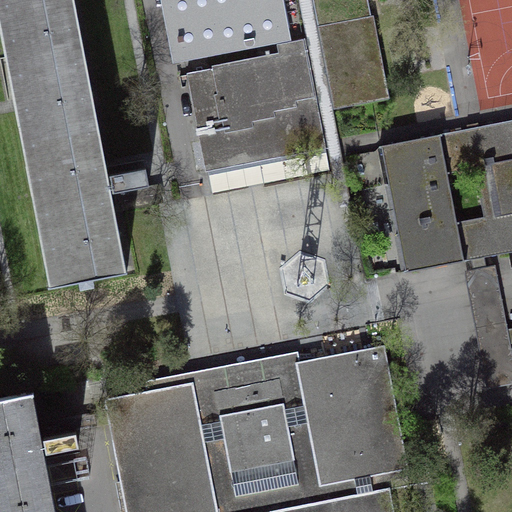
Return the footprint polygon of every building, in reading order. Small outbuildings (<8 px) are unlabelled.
[(9,0),(64,282),(63,282),(63,284),(127,271),(127,270),(120,271),(105,193),(149,185),(146,167),(102,176),(68,0),(9,0)] [(170,0),(174,19),(174,20),(175,21),(176,21),(176,22),(177,22),(178,22),(179,22),(180,27),(179,27),(178,27),(178,28),(177,28),(177,29),(176,30),(176,31),(180,52),(181,53),(181,54),(182,54),(182,55),(183,55),(184,56),(185,56),(186,56),(187,55),(188,55),(189,54),(190,53),(190,52),(190,51),(190,50),(192,50),(192,51),(192,52),(193,53),(194,53),(196,54),(197,54),(198,53),(199,52),(200,51),(200,49),(200,48),(202,48),(202,49),(202,50),(203,50),(203,51),(204,51),(205,51),(206,52),(207,51),(208,51),(209,50),(210,49),(210,48),(210,47),(210,46),(211,46),(212,47),(212,48),(213,49),(214,49),(215,50),(216,50),(217,50),(218,49),(219,48),(220,48),(220,47),(221,46),(221,45),(221,44),(223,44),(224,45),(224,46),(225,46),(226,47),(227,47),(228,47),(233,46),(234,46),(235,45),(236,44),(236,43),(237,43),(236,41),(244,40),(244,43),(245,44),(246,45),(247,46),(248,46),(249,46),(251,46),(252,46),(253,45),(254,44),(255,43),(255,42),(255,41),(254,38),(265,36),(266,37),(267,38),(267,39),(268,39),(269,39),(270,39),(277,38),(278,37),(278,36),(279,36),(279,35),(280,34),(280,33),(280,32),(280,31),(276,12),(276,11),(275,10),(274,10),(274,9),(273,9),(272,9),(271,9),(270,4),(271,4),(272,4),(273,3),(273,2),(274,1),(274,0),(273,0),(170,0)] [(334,187),(348,185),(334,109),(329,85),(318,28),(318,26),(313,0),(297,0),(305,38),(326,148),(334,187)] [(320,27),(371,17),(371,15),(369,16),(366,0),(315,0),(320,25),(318,26),(318,28),(320,27)] [(329,85),(334,109),(336,109),(335,108),(356,104),(357,104),(389,98),(389,96),(386,97),(371,17),(320,27),(331,85),(329,85)] [(213,68),(187,73),(187,75),(189,74),(207,169),(324,146),(324,148),(326,148),(305,38),(277,44),(277,45),(279,45),(282,56),(213,70),(213,68)] [(511,120),(479,127),(478,123),(467,125),(467,129),(379,146),(379,148),(382,147),(388,183),(386,184),(387,185),(389,185),(398,233),(396,234),(396,235),(398,235),(405,271),(403,271),(404,273),(471,260),(473,270),(480,269),(486,267),(484,257),(511,251),(511,120)] [(473,270),(463,272),(486,391),(502,388),(511,385),(511,356),(510,344),(508,336),(507,329),(495,266),(486,267),(480,269),(473,270)] [(394,511),(389,487),(411,483),(384,345),(299,361),(299,359),(147,389),(147,391),(104,399),(126,511),(394,511)] [(36,387),(0,393),(0,511),(58,511),(46,447),(82,440),(79,425),(44,432),(36,387)]
